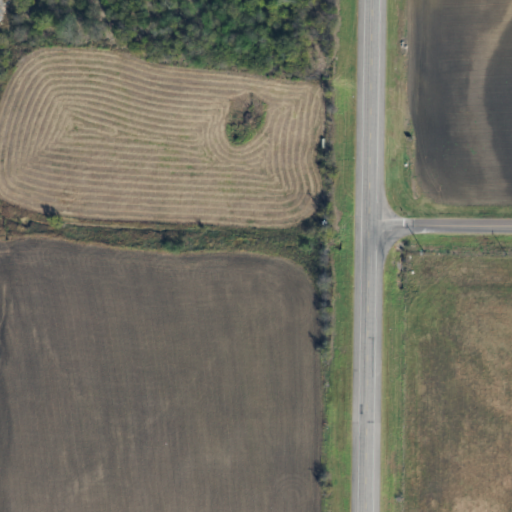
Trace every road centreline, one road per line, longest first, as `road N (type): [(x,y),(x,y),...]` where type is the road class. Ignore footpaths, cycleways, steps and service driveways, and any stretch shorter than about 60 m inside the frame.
road 1 (primary): [(360,511),(366,0)]
road 2 (residential): [(363,225),(511,225)]
